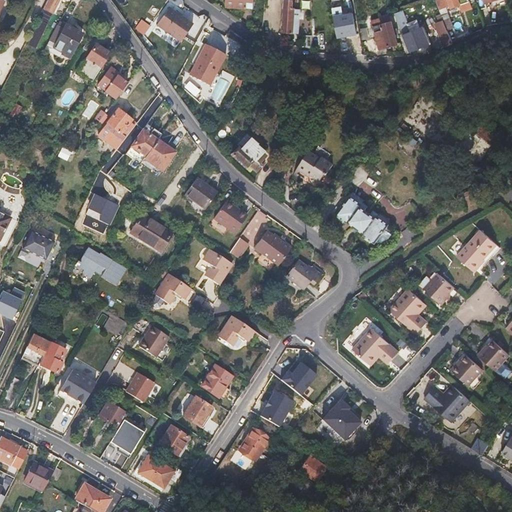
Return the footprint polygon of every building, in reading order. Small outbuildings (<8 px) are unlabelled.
[(55,0),(45,0),(39,13),(46,17),(55,0)] [(254,0),(228,0),(227,6),(247,9),(248,0),(251,0),(255,0),(254,0)] [(297,0),(284,0),(281,33),(299,34),(301,11),(292,10),(292,2),(298,2),(297,0)] [(330,0),(335,29),(354,25),(352,14),(348,15),(346,7),(341,8),(339,0),(330,0)] [(436,0),(440,9),(450,5),(451,6),(469,1),(468,0),(436,0)] [(502,0),(476,0),(479,10),(486,8),(485,5),(503,0),(502,0)] [(135,1),(128,3),(130,12),(137,10),(135,1)] [(159,22),(171,31),(174,28),(186,37),(195,24),(171,6),(159,22)] [(419,28),(411,31),(409,24),(403,10),(395,13),(407,50),(413,48),(428,43),(422,27),(419,28)] [(431,23),(441,20),(439,14),(429,17),(431,23)] [(369,22),(378,47),(396,41),(388,16),(369,22)] [(446,25),(448,32),(456,30),(451,17),(444,20),(446,25)] [(409,24),(411,31),(419,28),(417,21),(409,24)] [(51,49),(56,52),(59,47),(63,49),(60,54),(65,57),(79,34),(58,22),(47,41),(54,45),(51,49)] [(272,26),(263,25),(262,37),(271,38),(272,26)] [(437,28),(443,47),(452,43),(448,32),(446,25),(437,28)] [(183,40),(186,37),(174,28),(171,31),(183,40)] [(235,55),(240,42),(218,32),(213,46),(235,55)] [(313,35),(312,48),(326,49),(326,36),(313,35)] [(301,48),(311,49),(311,36),(302,36),(301,48)] [(75,72),(89,81),(107,54),(93,44),(75,72)] [(205,44),(190,74),(210,85),(225,55),(205,44)] [(118,78),(118,79),(114,77),(116,73),(108,68),(107,68),(106,69),(95,83),(103,89),(102,91),(113,99),(125,83),(118,78)] [(89,100),(80,115),(86,119),(96,104),(89,100)] [(126,122),(129,119),(115,108),(96,134),(113,147),(130,126),(126,122)] [(97,110),(91,119),(98,123),(104,114),(97,110)] [(147,133),(151,127),(144,123),(140,128),(147,133)] [(129,145),(143,155),(154,139),(159,133),(151,127),(147,133),(140,128),(133,139),(129,145)] [(239,147),(232,155),(245,168),(250,163),(257,169),(260,166),(258,164),(265,157),(261,154),(262,153),(255,146),(260,141),(248,129),(235,144),(239,147)] [(143,155),(129,145),(133,139),(130,137),(123,147),(140,159),(141,157),(143,155)] [(171,152),(154,139),(143,155),(141,157),(158,169),(171,152)] [(60,148),(55,157),(65,161),(69,152),(60,148)] [(308,154),(296,172),(306,178),(308,175),(320,182),(325,174),(326,175),(331,167),(320,159),(319,162),(308,154)] [(195,177),(183,193),(203,208),(215,192),(195,177)] [(0,197),(0,211),(4,214),(12,198),(2,193),(0,197)] [(119,205),(94,193),(81,222),(106,233),(119,205)] [(344,222),(345,221),(361,233),(360,234),(372,243),(387,224),(375,215),(373,217),(357,205),(358,204),(347,195),(333,214),(344,222)] [(236,213),(238,211),(224,201),(222,204),(236,213)] [(236,213),(222,204),(212,219),(233,234),(245,216),(238,211),(236,213)] [(4,214),(0,211),(0,238),(3,240),(2,243),(9,246),(17,231),(10,227),(14,219),(4,214)] [(174,234),(159,225),(144,216),(134,233),(164,252),(174,234)] [(21,222),(14,219),(10,227),(17,231),(21,222)] [(478,228),(454,254),(472,271),(477,265),(476,264),(495,243),(478,228)] [(48,260),(53,251),(57,242),(30,229),(20,248),(48,260)] [(251,249),(276,266),(287,249),(268,236),(266,238),(261,234),(251,249)] [(238,239),(228,253),(237,259),(247,245),(238,239)] [(77,267),(78,267),(79,268),(80,266),(86,271),(84,274),(93,279),(98,271),(105,275),(104,277),(119,286),(128,271),(103,255),(102,257),(91,250),(82,262),(81,261),(77,267)] [(233,266),(223,259),(213,253),(206,263),(214,268),(208,278),(220,286),(233,266)] [(296,258),(285,274),(302,286),(308,277),(312,281),(320,270),(310,263),(307,266),(296,258)] [(453,288),(437,273),(423,289),(441,305),(446,299),(444,297),(453,288)] [(158,297),(164,301),(170,305),(177,295),(186,301),(193,290),(171,276),(158,297)] [(424,302),(408,287),(388,309),(415,333),(424,323),(414,314),(424,302)] [(193,290),(186,301),(193,305),(200,294),(193,290)] [(21,300),(2,291),(0,295),(0,314),(12,319),(21,300)] [(247,342),(251,337),(254,332),(233,317),(220,338),(232,347),(239,336),(247,342)] [(117,338),(121,332),(125,326),(113,319),(105,330),(117,338)] [(140,346),(149,352),(157,357),(171,338),(153,327),(140,346)] [(400,352),(373,329),(354,350),(370,364),(379,353),(390,363),(400,352)] [(258,334),(254,332),(251,337),(247,342),(251,344),(254,339),(258,334)] [(41,365),(47,354),(51,345),(35,336),(23,358),(40,367),(41,365)] [(64,342),(55,337),(51,345),(47,354),(55,358),(64,342)] [(480,350),(475,355),(492,371),(507,355),(491,341),(481,351),(480,350)] [(55,358),(47,354),(41,365),(49,369),(58,374),(64,363),(55,358)] [(453,363),(447,370),(465,385),(480,369),(464,355),(455,365),(453,363)] [(317,373),(301,360),(284,380),(300,394),(317,373)] [(198,384),(209,390),(220,397),(226,387),(232,377),(211,364),(198,384)] [(97,383),(86,377),(75,370),(63,390),(85,403),(97,383)] [(144,403),(150,393),(156,383),(139,373),(127,392),(144,403)] [(3,398),(7,400),(10,401),(21,381),(13,377),(3,398)] [(468,400),(452,386),(441,397),(430,387),(421,398),(449,422),(468,400)] [(293,399),(273,389),(260,415),(280,425),(293,399)] [(204,428),(210,418),(215,409),(193,395),(182,414),(204,428)] [(364,422),(342,398),(321,417),(344,441),(364,422)] [(118,429),(123,421),(127,414),(108,402),(99,417),(118,429)] [(142,432),(123,421),(118,429),(110,442),(130,454),(142,432)] [(178,455),(184,446),(189,438),(171,426),(160,444),(178,455)] [(237,451),(252,460),(262,445),(247,435),(237,451)] [(511,435),(510,435),(500,453),(508,457),(509,456),(511,457),(511,435)] [(0,459),(10,464),(14,456),(19,447),(1,438),(0,439),(0,459)] [(309,455),(299,470),(315,481),(326,466),(309,455)] [(149,457),(144,465),(139,473),(164,488),(169,479),(175,483),(182,471),(176,467),(174,471),(149,457)] [(53,473),(44,469),(35,464),(26,482),(43,491),(48,482),(50,480),(53,473)] [(62,470),(57,467),(53,473),(50,480),(55,483),(62,470)] [(308,482),(295,500),(307,508),(320,490),(308,482)] [(84,504),(97,511),(100,511),(109,498),(85,484),(76,499),(84,504)] [(245,492),(242,498),(254,503),(257,497),(245,492)]
